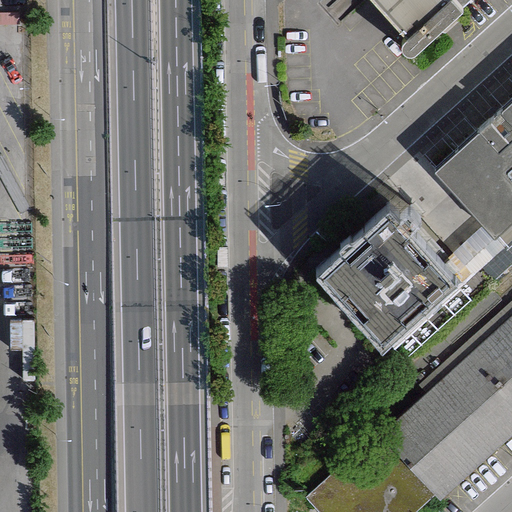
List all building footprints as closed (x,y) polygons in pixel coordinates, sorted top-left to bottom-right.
[(378,0),(407,32),(403,36),(402,39),(401,43),(403,47),(406,50),(411,51),(415,49),(422,44),(471,0),(378,0)] [(486,223),(497,235),(511,221),(511,100),(438,168),(486,223)] [(384,336),(453,275),(442,262),(391,207),(324,268),(384,336)] [(453,275),(497,235),(486,223),(442,262),(453,275)] [(511,434),(511,314),(380,432),(386,438),(437,494),(442,499),(511,434)] [(416,511),(437,494),(386,438),(363,457),(359,452),(310,496),(324,511),(416,511)]
